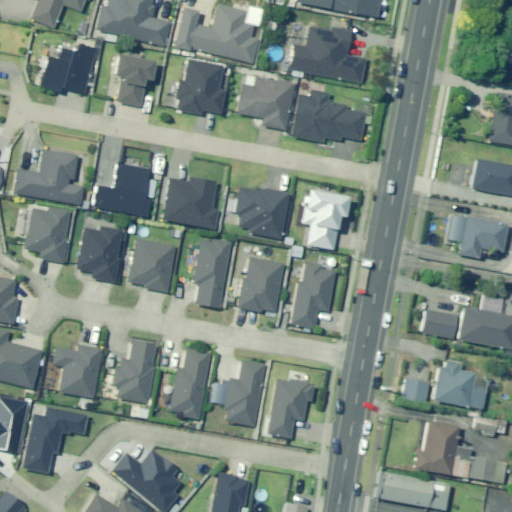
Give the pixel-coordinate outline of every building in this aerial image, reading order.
[(35,0),(29,17),(55,27),(64,5),(79,11),(84,0),(87,0),(89,0),(35,0)] [(100,4),(95,28),(165,47),(170,21),(148,17),(149,15),(153,16),(155,4),(152,3),(152,0),(107,0),(107,6),(100,4)] [(292,0),(292,1),(377,17),(380,0),(292,0)] [(212,57),(212,53),(253,63),(260,38),(251,36),(255,18),(246,16),(247,11),(216,3),(210,26),(195,22),(199,9),(182,5),(172,46),(188,50),(189,48),(191,49),(191,52),(212,57)] [(90,21),(81,19),(78,32),(87,34),(90,21)] [(293,43),(288,69),(361,83),(366,58),(346,54),(351,30),(331,26),(330,30),(308,26),(304,45),(293,43)] [(511,38),(495,42),(500,72),(511,69),(511,38)] [(49,54),(38,85),(58,93),(60,88),(82,94),(94,49),(77,45),(76,50),(61,46),(58,56),(49,54)] [(119,77),(115,101),(141,105),(145,79),(152,80),(155,61),(117,54),(113,76),(119,77)] [(177,99),(175,109),(201,114),(202,110),(221,114),(226,90),(221,89),(226,66),(188,58),(183,80),(179,79),(175,99),(177,99)] [(243,82),(236,113),(262,118),(260,126),(285,131),(294,82),(255,76),(253,84),(243,82)] [(310,95),(298,92),(291,137),(322,142),(323,137),(340,140),(340,136),(360,139),(364,113),(346,110),(347,105),(328,102),(329,93),(310,90),(310,95)] [(485,141),(511,146),(511,96),(494,93),(485,141)] [(17,168),(11,193),(80,205),(83,186),(67,183),(68,179),(72,180),(77,155),(42,148),(38,172),(17,168)] [(141,165),(141,157),(127,155),(122,154),(120,162),(117,161),(113,186),(94,186),(91,206),(140,214),(140,219),(153,221),(160,181),(149,180),(151,166),(141,165)] [(511,166),(473,159),(472,165),(468,188),(511,196),(511,166)] [(170,179),(161,219),(216,229),(218,208),(212,207),(217,180),(190,177),(189,181),(170,179)] [(248,228),(249,233),(281,239),(290,192),(266,188),(266,189),(260,188),(260,190),(239,186),(233,215),(239,216),(238,227),(248,228)] [(310,225),(305,244),(325,248),(325,250),(332,251),(336,229),(337,230),(339,216),(345,216),(348,197),(309,190),(303,223),(310,225)] [(38,251),(38,258),(62,263),(70,209),(48,204),(47,209),(31,207),(26,250),(38,251)] [(499,252),(505,224),(455,215),(452,229),(456,230),(454,241),(458,241),(456,252),(455,255),(476,259),(476,256),(477,248),(499,252)] [(92,271),(91,278),(115,281),(120,229),(100,227),(100,229),(83,227),(80,252),(77,252),(75,269),(92,271)] [(183,228),(171,227),(170,237),(182,238),(183,228)] [(131,264),(127,282),(167,291),(178,245),(136,236),(133,248),(125,246),(121,262),(131,264)] [(198,285),(194,304),(221,308),(233,242),(214,239),(214,242),(201,239),(192,284),(198,285)] [(242,276),(236,307),(262,312),(262,309),(277,311),(285,263),(267,260),(268,255),(262,254),(264,247),(255,245),(253,257),(248,256),(245,277),(242,276)] [(306,247),(291,245),(290,254),(305,256),(306,247)] [(296,280),(289,324),(315,328),(318,310),(328,311),(338,257),(323,256),(321,265),(304,263),(302,280),(296,280)] [(15,278),(0,274),(0,322),(13,325),(18,298),(11,296),(15,278)] [(492,349),(511,352),(511,318),(495,315),(495,319),(489,348),(492,349)] [(0,328),(0,380),(33,389),(43,349),(8,340),(9,331),(0,328)] [(119,389),(116,397),(149,403),(156,367),(154,367),(158,345),(133,340),(129,358),(122,357),(120,367),(116,367),(112,387),(119,389)] [(62,367),(59,392),(94,396),(100,348),(79,345),(78,350),(54,346),(51,365),(62,367)] [(183,413),(182,417),(201,420),(213,353),(188,349),(185,366),(179,365),(171,411),(183,413)] [(428,399),(479,408),(483,383),(474,374),(471,373),(471,371),(455,369),(456,361),(441,358),(440,366),(434,365),(428,399)] [(228,410),(227,421),(257,427),(267,363),(244,360),(241,378),(230,377),(225,409),(228,410)] [(429,380),(403,376),(399,402),(426,405),(429,380)] [(276,379),(268,436),(293,439),(295,419),(304,420),(306,399),(312,400),(313,385),(311,384),(311,381),(290,379),(290,380),(276,379)] [(0,447),(16,451),(26,402),(0,396),(0,447)] [(150,410),(135,407),(133,414),(149,418),(150,410)] [(35,415),(24,469),(49,474),(53,453),(59,454),(64,431),(83,435),(87,416),(48,408),(46,418),(35,415)] [(502,433),(503,425),(504,423),(474,417),(471,428),(481,430),(480,433),(490,435),(491,431),(502,433)] [(500,483),(502,476),(504,462),(467,456),(468,448),(452,445),(456,426),(425,420),(419,447),(419,451),(416,451),(413,451),(410,467),(464,477),(467,461),(470,462),(467,476),(500,483)] [(128,454),(114,472),(164,511),(167,511),(186,489),(173,478),(180,470),(153,448),(141,464),(128,454)] [(424,506),(442,509),(447,484),(377,472),(373,497),(424,506)] [(238,477),(221,474),(213,511),(240,511),(241,505),(247,506),(251,483),(237,481),(238,477)] [(0,511),(19,511),(25,505),(8,491),(0,500),(0,511)] [(99,496),(88,511),(139,511),(124,502),(119,509),(99,496)] [(301,511),(303,505),(284,502),(282,511),(301,511)]
